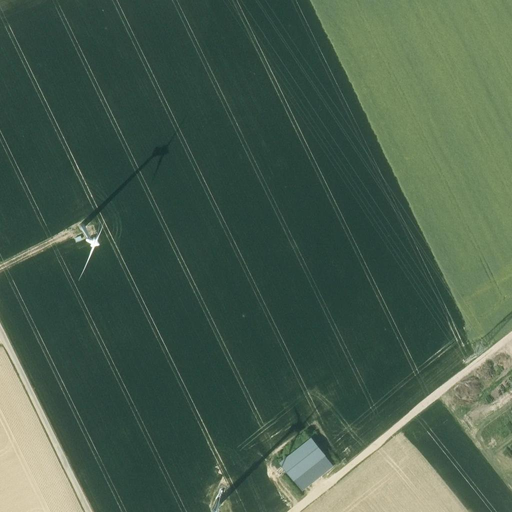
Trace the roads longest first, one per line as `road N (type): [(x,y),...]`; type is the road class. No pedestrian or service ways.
road 1 (track): [(511,339),(293,511)]
road 2 (track): [(0,331),(88,511)]
